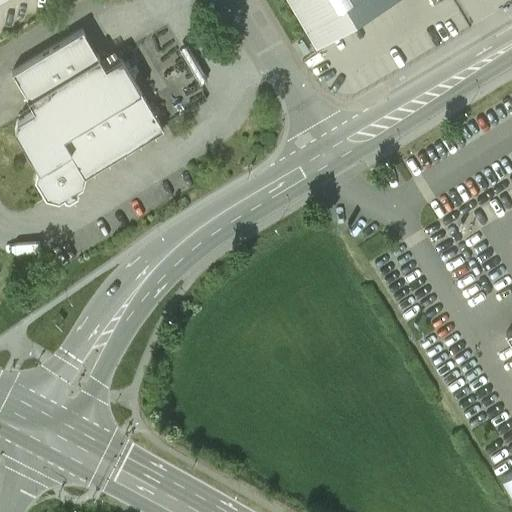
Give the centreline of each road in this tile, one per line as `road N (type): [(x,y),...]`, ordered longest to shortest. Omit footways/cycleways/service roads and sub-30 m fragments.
road 1 (tertiary): [(182,243),(511,39)]
road 2 (tertiary): [(182,243),(122,301),(55,430)]
road 3 (primary): [(200,511),(55,430)]
